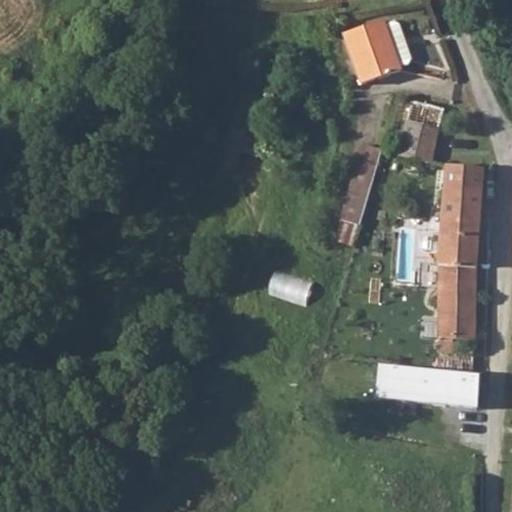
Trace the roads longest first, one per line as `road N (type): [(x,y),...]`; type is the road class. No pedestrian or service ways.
road 1 (unclassified): [(494,511),(509,199),(498,147)]
road 2 (unclassified): [(498,147),(448,0)]
